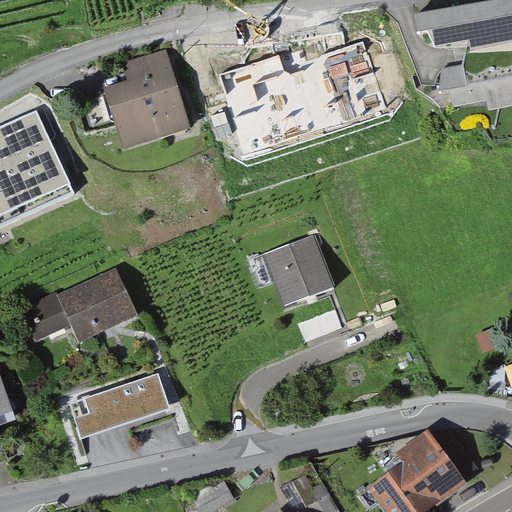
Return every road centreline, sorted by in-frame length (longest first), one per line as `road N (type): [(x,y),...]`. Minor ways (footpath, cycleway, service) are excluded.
road 1 (residential): [(0,94),(167,26),(324,0)]
road 2 (residential): [(511,426),(442,416),(250,455)]
road 3 (residential): [(250,455),(0,510)]
road 4 (unclassified): [(250,455),(254,391),(286,365),(362,334)]
